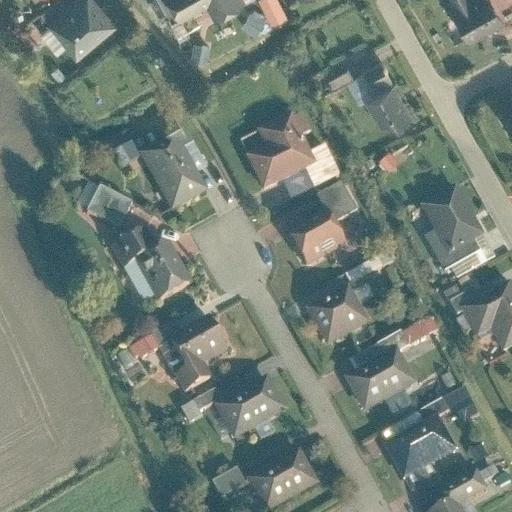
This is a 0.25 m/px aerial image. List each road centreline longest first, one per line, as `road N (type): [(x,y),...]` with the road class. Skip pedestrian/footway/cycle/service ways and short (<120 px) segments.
road 1 (residential): [(374,511),(284,354),(229,230)]
road 2 (residential): [(511,224),(446,100)]
